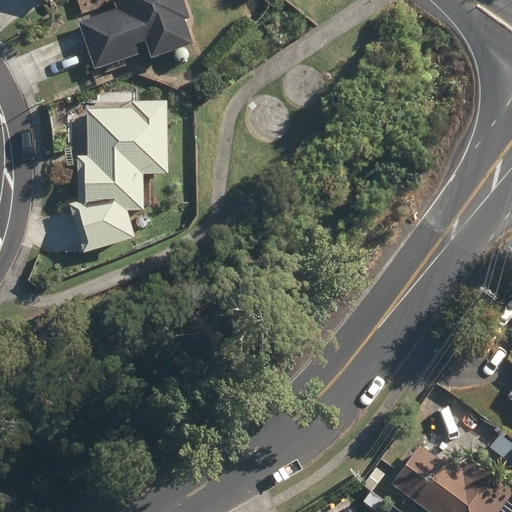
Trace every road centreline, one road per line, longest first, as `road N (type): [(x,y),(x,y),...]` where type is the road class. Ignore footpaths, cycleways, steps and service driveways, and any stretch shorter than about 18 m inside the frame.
road 1 (tertiary): [(170,511),(283,438),(324,398),(437,243)]
road 2 (tertiary): [(437,243),(511,141)]
